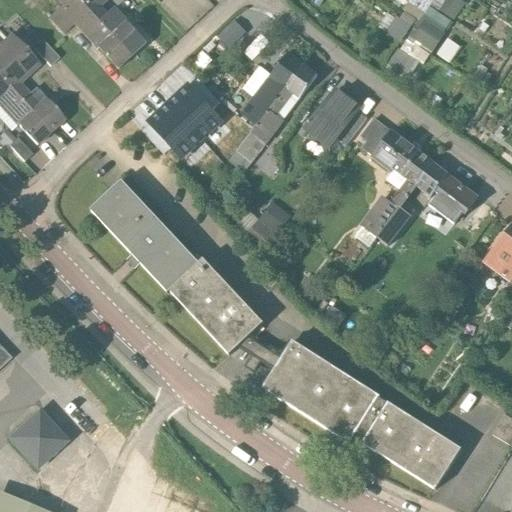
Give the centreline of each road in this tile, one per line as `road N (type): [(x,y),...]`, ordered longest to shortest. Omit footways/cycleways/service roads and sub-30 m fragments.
road 1 (residential): [(14,212),(198,397),(370,511)]
road 2 (residential): [(14,212),(238,0)]
road 3 (residential): [(511,185),(273,0)]
